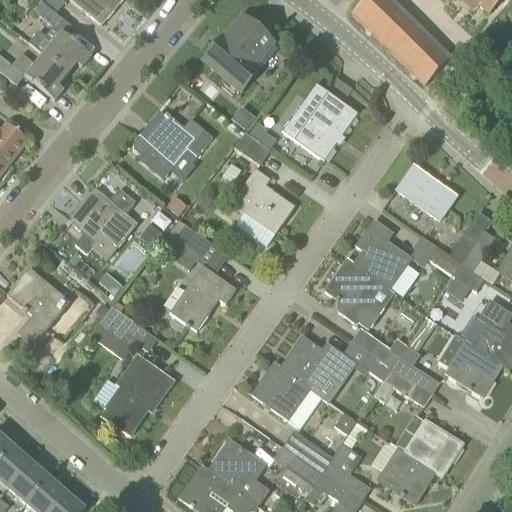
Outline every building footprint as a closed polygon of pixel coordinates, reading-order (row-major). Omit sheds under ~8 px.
[(65,6),(57,0),(36,0),(40,4),(56,17),(65,6)] [(124,0),(68,0),(67,1),(101,29),(124,2),(125,0),(124,0)] [(414,27),(385,0),(366,0),(352,17),(390,54),(414,27)] [(470,0),(480,8),(489,17),(504,0),(470,0)] [(65,24),(56,17),(40,4),(33,12),(58,32),(65,24)] [(222,40),(203,62),(204,64),(239,94),(251,81),(259,72),(253,67),(272,45),(265,38),(258,32),(257,31),(254,29),(243,20),(242,19),(242,20),(224,41),(222,40)] [(425,89),(450,62),(414,27),(390,54),(425,89)] [(53,45),(43,57),(68,77),(77,67),(81,70),(82,71),(91,60),(76,47),(64,38),(61,35),(53,45)] [(68,77),(43,57),(34,67),(22,57),(12,69),(0,59),(0,75),(13,85),(20,76),(54,104),(64,93),(58,89),(68,77)] [(330,79),(323,92),(355,110),(363,98),(330,79)] [(313,119),(299,109),(281,134),(324,165),(337,147),(335,146),(340,139),(342,140),(358,117),(329,96),(313,119)] [(182,159),(192,167),(212,141),(204,135),(190,123),(182,133),(168,122),(170,120),(166,117),(164,119),(159,115),(138,140),(133,148),(134,154),(140,159),(146,159),(151,152),(174,169),(182,159)] [(249,139),(257,145),(267,132),(259,126),(249,139)] [(0,166),(6,171),(28,143),(18,136),(20,134),(17,132),(16,134),(6,127),(1,134),(0,132),(0,166)] [(259,169),(270,155),(257,145),(249,139),(245,136),(234,151),(259,169)] [(231,168),(222,180),(231,186),(240,174),(231,168)] [(456,200),(444,191),(413,169),(396,193),(439,224),(456,200)] [(251,177),(231,206),(244,216),(241,221),(236,229),(235,230),(266,250),(275,238),(294,210),(273,195),(271,198),(263,192),(265,189),(270,182),(255,172),(251,177)] [(86,204),(70,223),(85,237),(96,246),(92,252),(107,264),(136,228),(94,193),(86,204)] [(178,204),(170,214),(179,221),(186,210),(178,204)] [(180,223),(169,237),(179,245),(198,259),(209,245),(196,235),(180,223)] [(363,255),(353,268),(383,289),(390,294),(391,292),(403,300),(419,278),(407,270),(412,262),(387,245),(392,237),(374,224),(356,250),(363,255)] [(153,251),(164,238),(155,230),(144,244),(153,251)] [(477,244),(461,268),(474,275),(481,264),(484,259),(495,242),(484,234),(477,244)] [(461,268),(477,244),(465,236),(449,259),(451,260),(450,261),(461,268)] [(167,260),(179,245),(169,237),(157,254),(167,260)] [(511,250),(497,274),(500,276),(511,283),(511,250)] [(451,260),(449,259),(438,251),(429,264),(452,281),(461,268),(450,261),(451,260)] [(76,255),(68,264),(75,269),(82,260),(76,255)] [(346,264),(325,295),(336,302),(335,303),(338,305),(340,303),(345,306),(338,315),(356,327),(357,325),(368,333),(382,313),(393,296),(390,294),(383,289),(353,268),(346,263),(346,264)] [(474,296),(484,282),(474,275),(461,268),(452,281),(474,296)] [(236,293),(214,278),(202,270),(170,315),(196,335),(210,317),(206,314),(215,301),(225,308),(236,293)] [(32,350),(54,324),(69,305),(29,272),(7,299),(23,312),(22,313),(26,317),(27,315),(32,320),(18,337),(32,350)] [(455,302),(462,290),(454,284),(446,296),(455,302)] [(102,307),(95,316),(102,322),(109,313),(102,307)] [(113,311),(104,324),(128,343),(138,330),(113,311)] [(472,350),(503,369),(510,373),(510,372),(511,368),(511,329),(493,318),(491,320),(472,350)] [(439,386),(412,369),(419,358),(416,356),(436,327),(426,321),(406,349),(391,372),(432,398),(439,386)] [(482,401),(502,369),(462,343),(455,338),(438,365),(449,372),(445,378),(482,401)] [(321,354),(302,341),(280,371),(310,393),(316,397),(328,380),(341,390),(356,368),(326,346),(321,354)] [(369,357),(391,372),(406,349),(396,342),(388,353),(377,345),(369,357)] [(360,369),(383,385),(391,372),(369,357),(360,369)] [(157,407),(168,393),(173,385),(137,360),(132,367),(117,388),(122,392),(102,420),(130,440),(136,432),(135,431),(154,404),(157,407)] [(260,387),(252,398),(259,404),(288,424),(300,432),(301,432),(322,402),(322,401),(316,397),(310,393),(280,371),(274,366),(273,367),(273,368),(271,370),(260,387)] [(424,411),(432,398),(391,372),(383,385),(374,400),(385,407),(394,393),(424,411)] [(347,439),(356,426),(343,417),(334,429),(347,439)] [(405,434),(395,448),(406,455),(405,457),(435,476),(442,480),(443,479),(442,479),(462,448),(425,424),(415,440),(405,434)] [(332,462),(293,434),(282,450),(322,477),(332,462)] [(0,462),(11,450),(0,439),(0,462)] [(112,441),(105,450),(114,458),(121,448),(112,441)] [(229,444),(207,475),(254,509),(257,511),(268,494),(255,485),(266,470),(229,444)] [(332,462),(322,477),(363,504),(370,492),(350,479),(361,461),(342,448),(332,462)] [(0,485),(7,492),(30,466),(11,450),(0,462),(0,485)] [(322,477),(282,450),(273,463),(283,479),(308,497),(313,490),(314,491),(315,489),(314,489),(316,486),(322,477)] [(415,508),(435,476),(405,457),(398,453),(384,475),(378,484),(415,508)] [(25,507),(48,482),(30,466),(7,492),(25,507)] [(197,475),(179,501),(190,509),(189,509),(189,510),(192,511),(256,511),(257,511),(254,509),(207,476),(200,471),(197,475)] [(338,505),(333,511),(358,511),(363,504),(322,477),(316,486),(314,489),(315,489),(338,505)] [(30,511),(55,511),(68,499),(48,482),(25,507),(30,511)] [(82,511),(68,499),(55,511),(82,511)] [(0,511),(6,511),(9,509),(0,501),(0,511)]
